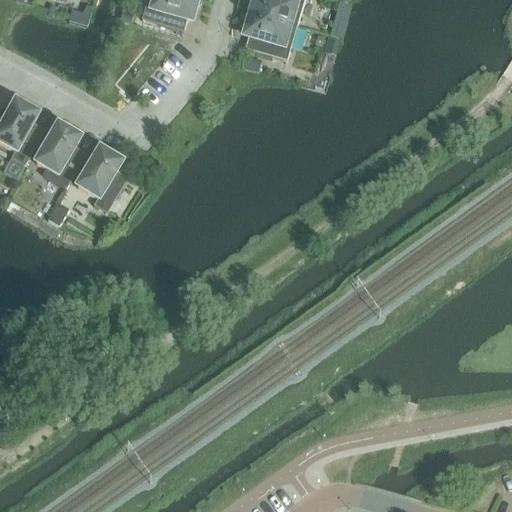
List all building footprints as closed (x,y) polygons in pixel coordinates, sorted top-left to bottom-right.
[(198,2),(191,0),(156,0),(153,11),(146,8),(142,23),(184,35),(190,14),(194,15),(198,2)] [(255,4),(251,17),(297,30),(305,0),(260,0),(259,5),(255,4)] [(297,30),(251,17),(247,30),(252,31),(245,53),(287,65),(297,30)] [(45,134),(33,128),(37,120),(16,109),(0,137),(0,147),(15,156),(11,162),(25,170),(45,134)] [(45,181),(66,193),(87,158),(75,151),(79,144),(59,132),(38,168),(48,174),(45,181)] [(98,203),(94,209),(107,217),(128,183),(117,176),(121,169),(101,156),(79,192),(98,203)] [(58,207),(48,224),(59,230),(69,213),(58,207)]
